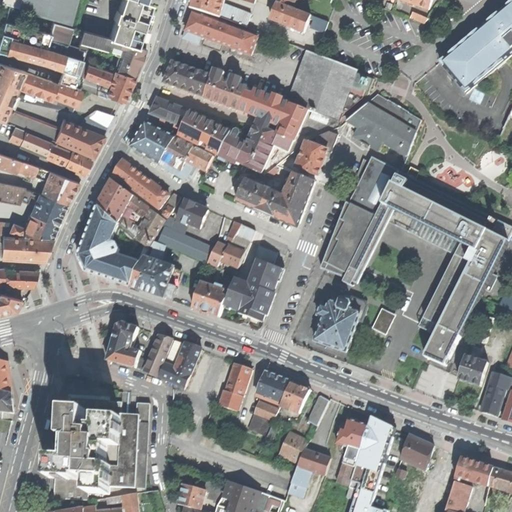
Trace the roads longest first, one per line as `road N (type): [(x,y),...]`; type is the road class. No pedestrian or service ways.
road 1 (tertiary): [(511,444),(267,355)]
road 2 (residential): [(45,353),(160,394),(156,453),(172,511)]
road 3 (residential): [(115,143),(183,189),(307,244)]
road 4 (tertiary): [(267,355),(140,306),(99,302),(68,312)]
road 5 (residential): [(68,312),(56,266),(115,143)]
road 6 (tertiary): [(9,511),(45,353)]
road 7 (residential): [(115,143),(141,104),(177,0)]
